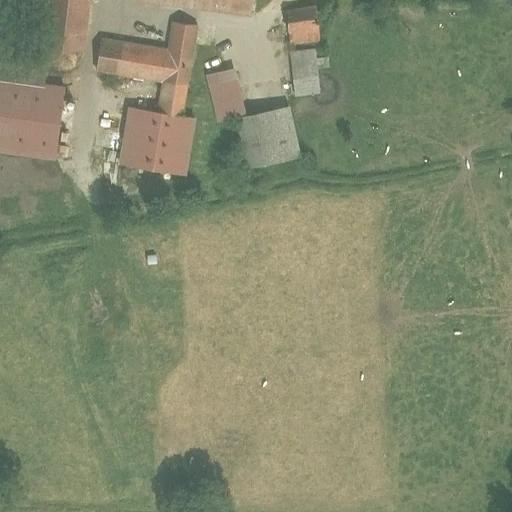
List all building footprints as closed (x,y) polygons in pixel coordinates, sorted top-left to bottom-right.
[(88,52),(93,0),(48,0),(44,47),(88,52)] [(144,0),(145,1),(254,17),(256,0),(144,0)] [(321,6),(290,10),(295,49),(326,45),(326,43),(321,6)] [(163,110),(189,114),(203,23),(176,19),(172,48),(107,38),(102,73),(167,83),(163,110)] [(321,51),(295,54),(300,99),(326,96),(323,70),(335,68),(333,58),(322,59),(321,51)] [(0,152),(57,161),(69,86),(0,75),(0,152)] [(240,117),(252,115),(243,79),(213,86),(222,122),(240,117)] [(287,161),(306,156),(293,104),(252,115),(240,117),(253,169),(287,161)] [(163,110),(133,106),(124,165),(193,175),(202,116),(189,114),(163,110)]
